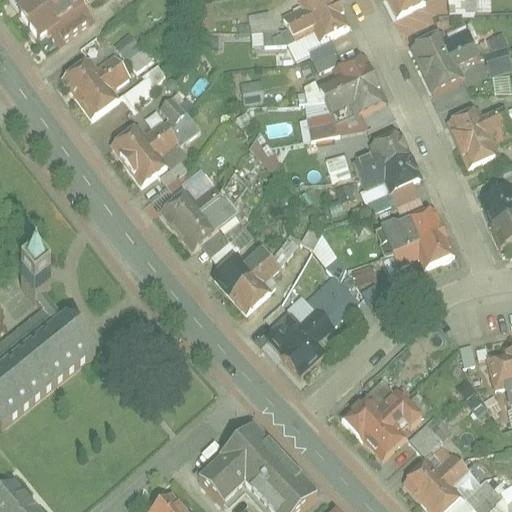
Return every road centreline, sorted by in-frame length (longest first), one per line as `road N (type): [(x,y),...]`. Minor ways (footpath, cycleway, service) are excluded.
road 1 (tertiary): [(261,390),(17,94)]
road 2 (residential): [(359,0),(486,285)]
road 3 (residential): [(287,419),(427,306),(486,285)]
road 4 (residential): [(120,511),(261,390)]
road 5 (tertiary): [(376,511),(287,419)]
